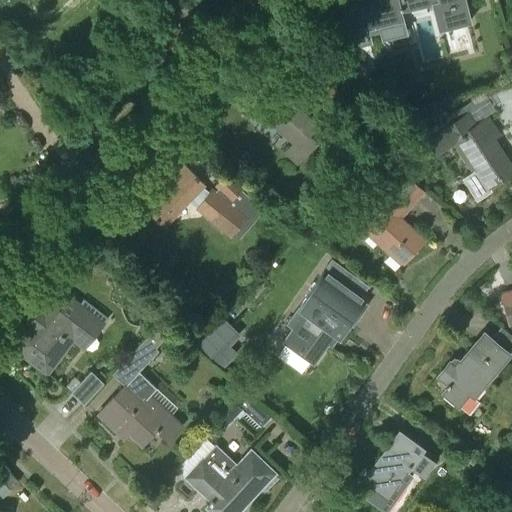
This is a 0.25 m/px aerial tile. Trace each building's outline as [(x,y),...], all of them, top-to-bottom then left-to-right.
[(347,35),(403,20),(400,9),(430,1),(437,30),(470,21),(464,0),(353,0),(340,4),(340,1),(338,2),(347,35)] [(284,151),(287,154),(296,163),(326,131),(275,83),(245,116),(248,119),(257,110),(291,142),(284,151)] [(386,114),(368,97),(355,111),(374,128),(386,114)] [(441,114),(439,106),(437,101),(413,107),(417,120),(441,114)] [(511,165),(494,138),(499,135),(487,116),(476,123),(464,105),(423,133),(426,138),(436,153),(452,142),(471,171),(462,177),(476,199),(491,190),(488,186),(511,170),(511,165)] [(400,217),(423,190),(399,168),(378,151),(370,162),(389,179),(368,203),(381,214),(365,232),(401,264),(424,238),(400,217)] [(197,205),(233,231),(247,212),(258,199),(224,170),(215,181),(218,184),(214,188),(211,186),(208,190),(200,185),(204,181),(184,164),(170,180),(175,184),(150,213),(165,226),(191,196),(198,203),(197,205)] [(304,310),(283,341),(307,358),(329,327),(338,333),(362,298),(324,271),(299,306),(304,310)] [(36,310),(34,308),(25,319),(27,321),(9,345),(45,373),(84,323),(95,332),(106,318),(83,300),(79,304),(55,286),(36,310)] [(163,318),(128,355),(141,368),(157,350),(154,347),(173,327),(163,318)] [(220,346),(230,334),(218,324),(197,347),(215,363),(226,352),(220,346)] [(442,393),(457,405),(469,413),(479,401),(473,396),(509,352),(483,331),(455,366),(449,361),(437,376),(448,385),(442,393)] [(90,370),(78,382),(69,392),(82,404),(102,382),(90,370)] [(177,408),(136,371),(97,414),(117,432),(122,427),(141,445),(154,430),(156,431),(157,430),(167,439),(181,424),(170,415),(177,408)] [(234,401),(262,426),(273,414),(243,391),(234,401)] [(256,433),(262,426),(234,401),(215,421),(223,428),(236,415),(256,433)] [(409,465),(423,475),(433,460),(419,450),(422,447),(422,448),(423,447),(398,429),(397,430),(398,430),(390,441),(363,479),(362,479),(373,487),(366,497),(383,509),(409,472),(406,470),(409,465)] [(215,443),(201,458),(184,477),(210,501),(206,506),(211,511),(227,511),(234,505),(240,510),(275,472),(250,449),(236,463),(215,443)]
